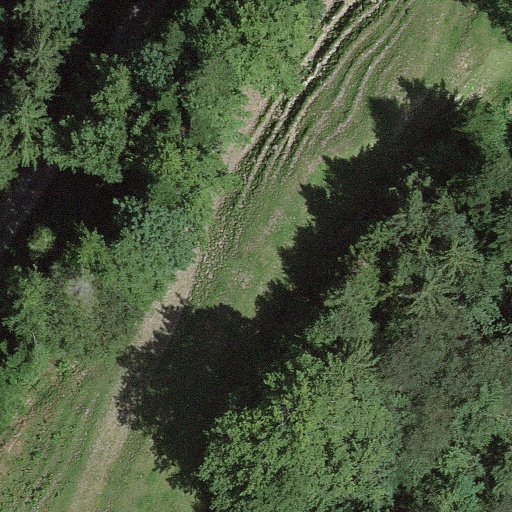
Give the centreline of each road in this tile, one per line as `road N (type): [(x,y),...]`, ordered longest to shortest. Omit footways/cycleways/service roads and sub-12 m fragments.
road 1 (track): [(91,501),(217,153),(322,0)]
road 2 (track): [(0,260),(154,0)]
